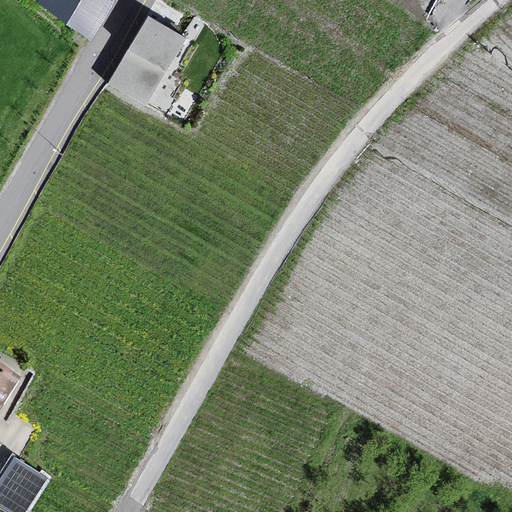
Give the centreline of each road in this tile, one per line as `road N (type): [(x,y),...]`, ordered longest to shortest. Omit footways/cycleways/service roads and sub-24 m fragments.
road 1 (unclassified): [(126,511),(329,168),(497,0)]
road 2 (residential): [(0,223),(132,0)]
